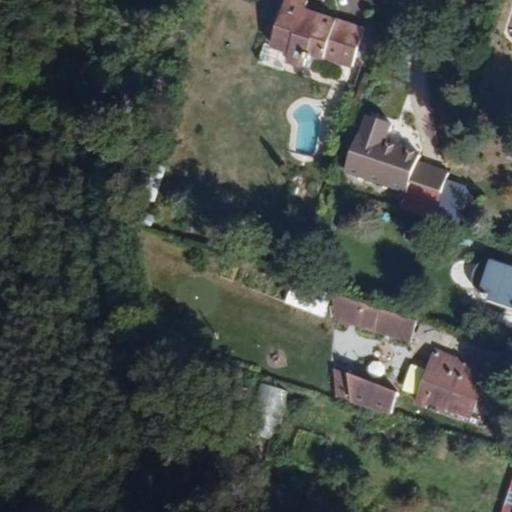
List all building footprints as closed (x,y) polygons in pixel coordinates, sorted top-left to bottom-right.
[(292,0),(278,41),(281,43),(286,28),(295,0),(292,0)] [(312,0),(295,0),(286,28),(315,37),(322,16),(323,8),(311,5),(312,0)] [(286,28),(281,43),(298,48),(294,60),(311,67),(317,53),(358,65),(372,28),(367,26),(358,51),(329,42),(338,16),(333,13),(329,13),(328,16),(322,16),(315,37),(286,28)] [(358,51),(367,26),(342,17),(338,16),(329,42),(358,51)] [(438,214),(447,188),(418,176),(421,162),(361,143),(352,166),(412,190),(407,204),(438,214)] [(438,214),(465,223),(471,197),(447,188),(438,214)] [(511,261),(483,254),(475,257),(469,274),(477,285),(495,296),(495,300),(511,305),(511,261)] [(291,289),(286,305),(325,317),(330,300),(291,289)] [(335,320),(349,323),(354,301),(331,295),(335,320)] [(412,342),(417,320),(354,301),(349,323),(412,342)] [(491,371),(434,350),(416,406),(467,421),(477,407),(482,394),(491,371)] [(402,390),(413,393),(421,368),(410,364),(402,390)] [(393,415),(397,390),(336,371),(337,397),(393,415)] [(260,383),(247,432),(272,439),(286,390),(260,383)] [(511,511),(511,479),(503,511),(511,511)] [(325,511),(354,511),(328,503),(325,511)]
